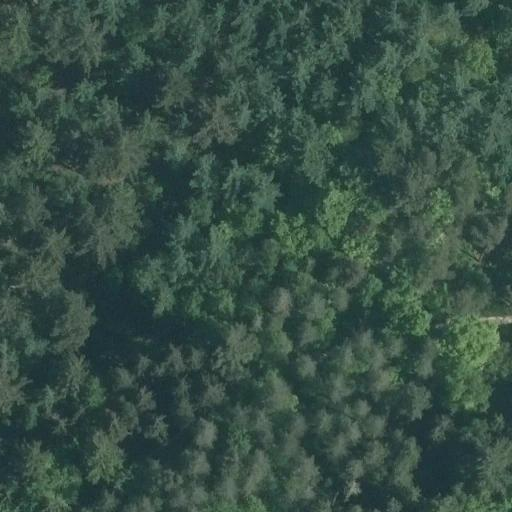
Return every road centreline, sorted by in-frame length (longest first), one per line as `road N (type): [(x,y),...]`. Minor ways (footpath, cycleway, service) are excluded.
road 1 (track): [(289,211),(0,469)]
road 2 (track): [(511,5),(289,211)]
